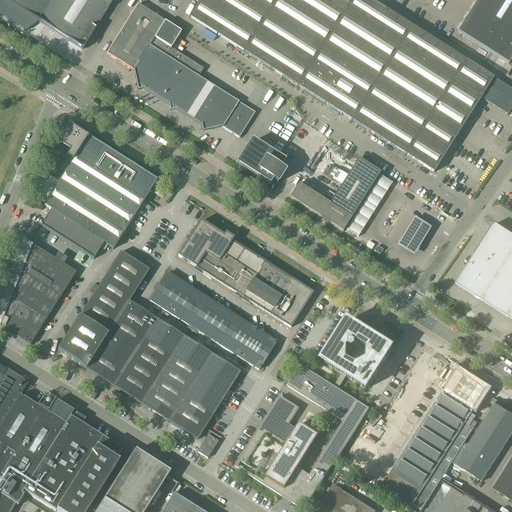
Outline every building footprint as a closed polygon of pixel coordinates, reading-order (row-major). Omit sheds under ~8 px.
[(0,0),(0,14),(26,31),(38,22),(39,22),(51,2),(47,0),(0,0)] [(52,0),(51,2),(39,22),(82,50),(113,0),(52,0)] [(511,91),(400,21),(366,0),(201,0),(190,18),(433,172),(481,98),(507,115),(511,107),(511,91)] [(511,59),(511,0),(478,0),(457,33),(508,65),(511,59)] [(203,69),(171,49),(181,33),(138,5),(106,54),(133,71),(138,91),(145,90),(168,105),(170,112),(177,110),(201,125),(202,132),(222,128),(239,139),(255,113),(198,77),(203,69)] [(51,210),(41,226),(94,259),(101,248),(105,251),(108,246),(114,249),(144,202),(147,197),(149,194),(157,181),(88,137),(88,138),(83,135),(83,134),(79,132),(78,131),(71,127),(71,126),(70,127),(65,133),(64,133),(64,134),(64,135),(60,145),(59,145),(60,146),(57,152),(57,151),(57,152),(57,153),(57,152),(66,158),(67,159),(67,158),(72,162),(44,206),(51,210)] [(270,184),(272,180),(273,180),(278,183),(277,183),(278,184),(285,172),(280,169),(284,162),(253,142),(239,164),(270,184)] [(299,184),(291,197),(290,198),(343,232),(381,173),(359,159),(330,204),(299,184)] [(374,213),(377,209),(365,201),(362,205),(374,213)] [(397,247),(414,257),(432,229),(415,218),(397,247)] [(200,222),(178,256),(291,328),(313,294),(232,242),(233,239),(226,235),(224,237),(200,222)] [(511,235),(494,224),(456,285),(511,321),(511,235)] [(0,327),(30,346),(76,273),(23,239),(20,245),(0,294),(0,327)] [(380,255),(383,250),(377,246),(374,251),(380,255)] [(120,253),(57,352),(197,441),(240,373),(129,302),(149,271),(120,253)] [(259,371),(276,343),(167,274),(150,301),(259,371)] [(376,338),(378,335),(366,328),(365,331),(348,320),(322,361),(343,374),(347,377),(367,389),(393,348),(376,338)] [(0,427),(20,396),(27,384),(24,381),(0,365),(0,427)] [(280,397),(235,467),(304,511),(336,460),(337,461),(370,410),(338,390),(347,377),(343,374),(334,388),(300,366),(287,387),(343,423),(309,476),(298,469),(312,447),(319,437),(300,425),(295,433),(288,428),(300,410),(280,397)] [(470,427),(473,422),(476,418),(471,415),(475,409),(474,409),(483,395),(486,391),(456,372),(445,390),(444,390),(443,392),(409,445),(371,420),(344,462),(406,502),(422,511),(474,430),(470,427)] [(0,511),(10,511),(15,505),(18,506),(24,495),(22,494),(23,491),(55,511),(86,511),(118,463),(115,460),(122,450),(70,417),(73,412),(56,401),(48,414),(20,396),(0,427),(0,511)] [(483,482),(511,435),(511,416),(495,406),(457,466),(483,482)] [(198,453),(208,459),(218,442),(208,436),(198,453)] [(135,451),(133,455),(104,500),(123,511),(144,511),(170,473),(135,451)] [(511,461),(494,490),(511,501),(511,461)] [(327,511),(372,511),(333,487),(320,507),(327,511)] [(162,511),(200,511),(173,494),(162,511)] [(123,511),(104,500),(96,511),(123,511)]
